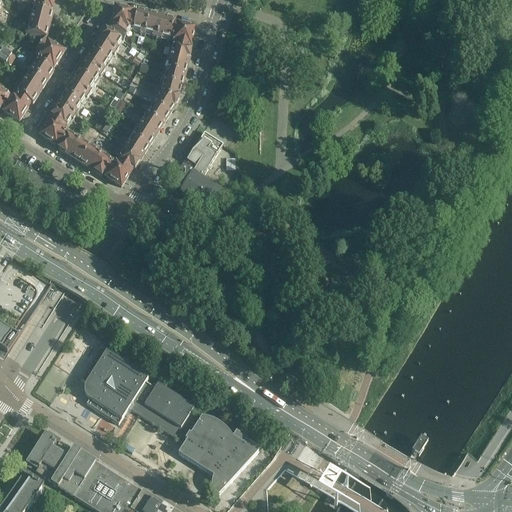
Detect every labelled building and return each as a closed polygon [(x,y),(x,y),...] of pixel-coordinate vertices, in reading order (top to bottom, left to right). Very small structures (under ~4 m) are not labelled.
[(52,11),(54,1),(55,1),(55,0),(31,0),(32,1),(33,2),(33,4),(35,8),(38,9),(38,11),(50,14),(51,10),(52,11)] [(133,28),(137,15),(133,14),(123,11),(123,10),(115,8),(113,16),(113,17),(111,26),(112,27),(111,31),(123,34),(124,32),(127,33),(131,30),(131,28),(133,28)] [(50,27),(53,15),(50,14),(38,11),(34,10),(32,18),(30,17),(29,21),(50,27)] [(145,34),(150,16),(137,13),(137,15),(133,28),(132,31),(141,33),(140,36),(144,37),(145,34)] [(156,40),(162,19),(150,16),(145,34),(153,36),(152,39),(156,40)] [(171,38),(174,25),(175,22),(162,19),(156,40),(160,41),(161,39),(170,41),(170,38),(171,38)] [(46,40),(50,27),(29,21),(28,25),(30,26),(28,35),(46,40)] [(191,48),(193,38),(194,38),(196,30),(188,28),(178,25),(178,26),(174,25),(171,38),(173,39),(172,41),(174,46),(177,46),(176,48),(189,51),(190,48),(191,48)] [(117,49),(122,42),(106,32),(99,42),(117,54),(119,51),(117,49)] [(54,69),(64,54),(48,44),(48,45),(44,43),(41,41),(39,44),(41,45),(37,52),(39,54),(37,57),(39,61),(41,63),(40,65),(51,72),(53,69),(54,69)] [(117,54),(99,42),(92,53),(108,63),(112,57),(114,59),(117,54)] [(188,64),(192,52),(189,51),(176,48),(174,47),(171,56),(169,56),(168,59),(188,64)] [(16,59),(0,48),(0,59),(11,67),(16,59)] [(103,71),(108,63),(92,53),(85,64),(103,75),(105,72),(103,71)] [(185,76),(188,64),(168,59),(167,64),(169,64),(167,72),(185,76)] [(47,84),(53,73),(51,72),(40,65),(37,63),(33,70),(31,69),(29,73),(31,74),(47,84)] [(103,75),(85,64),(79,74),(94,85),(98,78),(100,80),(103,75)] [(182,89),(185,76),(167,72),(166,77),(163,77),(161,83),(182,89)] [(40,95),(47,84),(31,74),(26,81),(24,80),(22,83),(40,95)] [(90,92),(94,85),(79,74),(72,85),(90,97),(92,93),(90,92)] [(40,95),(22,83),(19,87),(21,89),(17,95),(17,96),(19,97),(30,104),(33,106),(40,95)] [(180,98),(182,89),(161,83),(159,91),(162,92),(161,96),(178,103),(180,100),(180,98)] [(90,97),(72,85),(65,96),(81,106),(85,99),(87,101),(90,97)] [(1,111),(8,100),(10,97),(3,93),(4,91),(0,89),(0,112),(1,111)] [(77,113),(81,106),(65,96),(58,107),(76,118),(78,114),(77,113)] [(176,108),(178,103),(161,96),(157,101),(155,100),(152,105),(154,106),(170,116),(175,109),(176,108)] [(19,123),(29,108),(28,107),(30,104),(19,97),(18,99),(16,97),(12,99),(10,101),(8,100),(1,111),(4,113),(4,114),(19,123)] [(116,98),(110,107),(121,113),(126,104),(116,98)] [(163,127),(170,116),(154,106),(149,114),(147,112),(145,116),(147,117),(163,127)] [(76,118),(58,107),(51,118),(54,119),(64,126),(67,128),(71,121),(73,122),(76,118)] [(156,139),(163,127),(147,117),(142,124),(141,123),(138,127),(156,139)] [(67,135),(66,129),(63,128),(64,126),(54,119),(52,122),(51,122),(41,137),(56,147),(57,146),(60,148),(67,138),(65,137),(67,135)] [(156,139),(138,127),(135,132),(137,133),(133,139),(149,150),(156,139)] [(69,158),(80,141),(77,138),(76,140),(69,135),(67,138),(60,148),(58,151),(69,158)] [(205,135),(190,158),(189,157),(182,168),(178,174),(179,174),(174,182),(177,183),(180,185),(184,188),(183,190),(181,194),(190,199),(216,216),(227,198),(228,197),(202,181),(223,147),(205,135)] [(142,160),(149,150),(133,139),(129,146),(127,145),(124,149),(142,160)] [(80,165),(90,149),(84,145),(85,143),(80,141),(69,158),(80,165)] [(91,172),(102,154),(98,152),(97,153),(90,149),(80,165),(91,172)] [(142,160),(124,149),(122,153),(124,154),(119,161),(122,162),(122,163),(132,170),(135,171),(142,160)] [(103,176),(110,165),(112,163),(105,158),(106,157),(102,154),(91,172),(102,179),(103,176)] [(226,160),(226,172),(235,172),(235,160),(226,160)] [(121,189),(131,173),(130,173),(132,170),(122,163),(121,164),(119,162),(113,164),(112,166),(110,165),(103,176),(106,178),(106,179),(121,189)] [(18,163),(8,178),(77,223),(78,221),(87,207),(18,163)] [(0,355),(3,358),(6,360),(44,302),(40,299),(0,273),(0,355)] [(194,410),(158,386),(155,391),(146,384),(148,380),(142,376),(128,367),(102,350),(81,382),(94,390),(95,390),(96,394),(94,394),(87,406),(119,427),(129,411),(184,446),(201,420),(192,414),(194,410)] [(218,498),(258,454),(261,452),(246,442),(243,445),(232,439),(231,437),(230,435),(228,433),(226,431),(224,429),(223,428),(221,426),(219,425),(217,424),(215,423),(213,422),(211,421),(208,421),(206,420),(204,420),(202,419),(201,420),(184,446),(178,456),(213,479),(213,480),(212,481),(212,482),(212,484),(212,485),(212,486),(212,488),(212,489),(212,491),(213,492),(214,494),(215,495),(216,496),(218,498)] [(142,494),(96,465),(81,455),(81,454),(74,450),(73,451),(71,454),(71,455),(67,460),(52,450),(54,446),(55,447),(56,445),(57,446),(60,441),(53,436),(50,441),(46,438),(43,442),(31,460),(31,461),(28,465),(29,466),(30,466),(38,471),(36,475),(52,485),(51,485),(51,486),(58,490),(59,489),(93,511),(130,511),(132,510),(142,494)] [(422,453),(428,444),(421,440),(415,449),(422,453)] [(0,511),(26,511),(44,487),(31,479),(31,478),(30,478),(29,478),(29,479),(24,475),(23,475),(22,476),(21,476),(21,477),(22,478),(22,479),(15,490),(7,501),(3,506),(0,511),(0,510),(0,511)] [(145,511),(153,500),(143,493),(142,494),(132,510),(134,511),(145,511)] [(158,511),(163,506),(153,500),(145,511),(158,511)]
